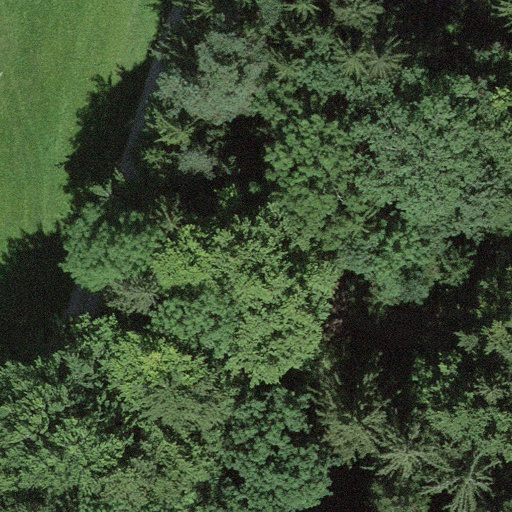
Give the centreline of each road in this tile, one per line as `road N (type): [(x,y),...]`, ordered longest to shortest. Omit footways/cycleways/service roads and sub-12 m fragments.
road 1 (track): [(234,0),(170,190),(0,480)]
road 2 (track): [(511,289),(425,320),(350,306),(276,249),(257,132),(275,0)]
